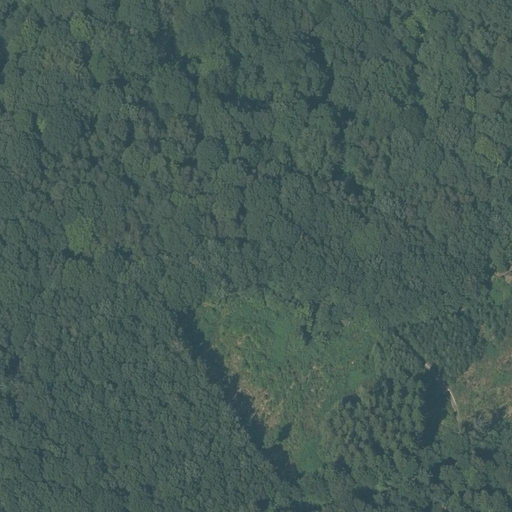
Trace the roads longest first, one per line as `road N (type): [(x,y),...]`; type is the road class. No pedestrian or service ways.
road 1 (track): [(354,0),(330,14),(267,26),(115,11),(62,18),(26,0)]
road 2 (unknown): [(486,511),(450,398),(371,302),(370,269)]
road 3 (tertiary): [(333,511),(511,448)]
road 4 (unknown): [(370,269),(440,252),(511,174)]
